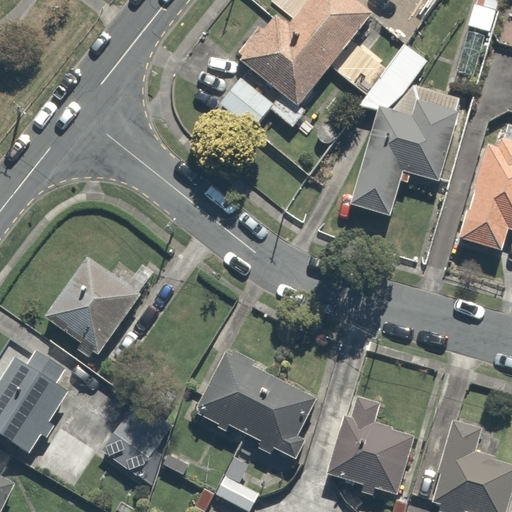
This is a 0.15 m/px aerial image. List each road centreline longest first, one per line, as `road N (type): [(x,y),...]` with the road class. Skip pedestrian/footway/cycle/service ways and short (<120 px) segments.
road 1 (residential): [(78,112),(273,269),(511,343)]
road 2 (tertiary): [(78,112),(166,0)]
road 3 (tertiary): [(0,211),(78,112)]
